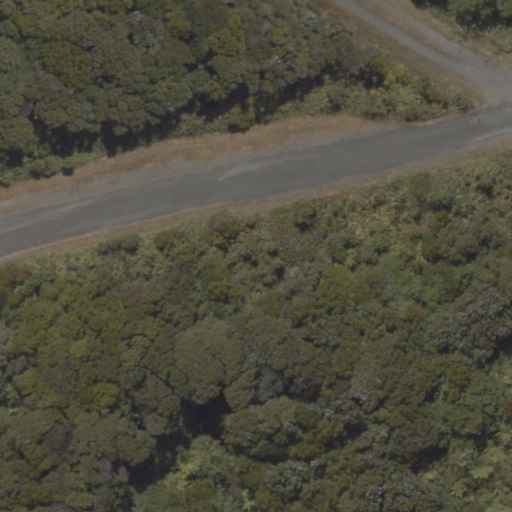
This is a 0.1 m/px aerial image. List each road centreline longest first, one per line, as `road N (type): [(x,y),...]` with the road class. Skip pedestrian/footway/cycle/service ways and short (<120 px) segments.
road 1 (unclassified): [(0,235),(511,122)]
road 2 (unclassified): [(357,0),(511,85)]
